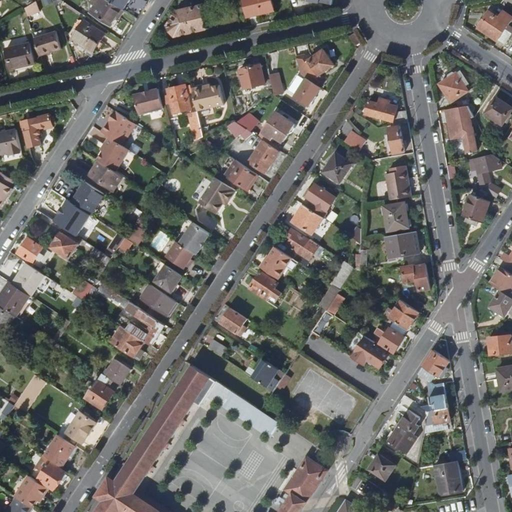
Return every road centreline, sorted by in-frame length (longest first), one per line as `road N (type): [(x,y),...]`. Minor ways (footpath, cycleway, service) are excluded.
road 1 (unclassified): [(69,511),(379,43)]
road 2 (unclassified): [(316,511),(454,298)]
road 3 (residential): [(411,48),(454,298)]
road 4 (residential): [(115,73),(358,16)]
road 5 (residential): [(454,298),(492,511)]
road 6 (unclassified): [(0,247),(115,73)]
